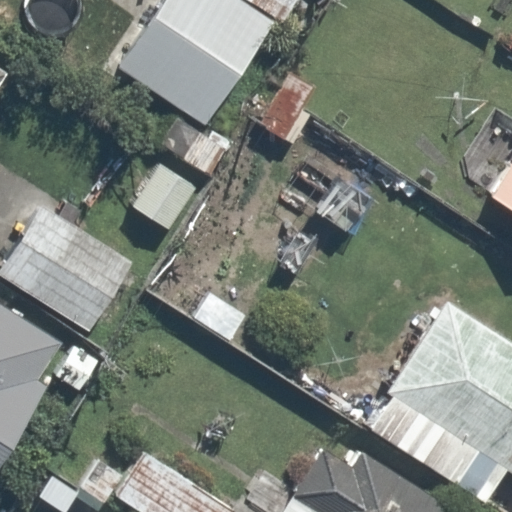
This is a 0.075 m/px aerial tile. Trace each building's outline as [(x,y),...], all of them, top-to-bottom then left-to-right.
[(201,118),(276,2),(276,0),(152,0),(113,61),(201,118)] [(511,206),(511,112),(471,181),(511,206)] [(162,223),(194,175),(154,149),(122,196),(162,223)] [(115,255),(33,201),(0,251),(0,273),(72,321),(115,255)] [(511,468),(511,337),(434,289),(354,417),(471,490),(492,457),(511,468)] [(0,298),(0,419),(53,330),(0,298)] [(441,511),(449,501),(322,419),(261,511),(441,511)] [(221,511),(229,500),(137,442),(105,493),(135,511),(221,511)] [(103,511),(85,500),(77,511),(103,511)]
